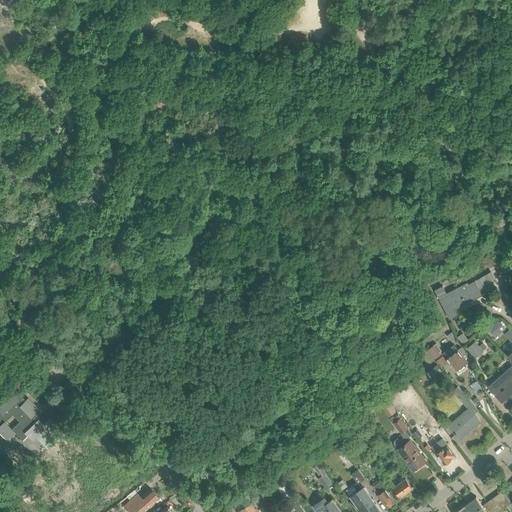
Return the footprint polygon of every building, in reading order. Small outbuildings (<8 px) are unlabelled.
[(443,286),(435,290),(450,318),(457,315),(454,309),(483,294),(479,287),(496,278),(491,271),(469,283),(468,281),(446,292),(443,286)] [(498,320),(489,328),(492,332),(497,328),(501,332),(506,328),(498,320)] [(511,328),(511,329),(499,337),(508,352),(511,349),(511,328)] [(468,340),(463,333),(458,336),(463,344),(468,340)] [(475,341),(467,348),(476,358),(480,354),(476,348),(479,346),(475,341)] [(437,342),(429,349),(436,358),(441,354),(440,352),(442,350),(437,342)] [(454,344),(443,352),(447,357),(456,369),(469,360),(466,356),(468,355),(463,345),(458,349),(454,344)] [(447,362),(442,355),(437,359),(441,366),(447,362)] [(39,376),(48,367),(38,357),(29,366),(39,376)] [(437,364),(427,373),(433,379),(442,371),(437,364)] [(511,365),(489,386),(502,401),(511,392),(511,365)] [(478,380),(472,383),(477,390),(482,386),(478,380)] [(409,384),(393,396),(400,406),(409,399),(414,406),(421,401),(409,384)] [(468,408),(449,425),(460,438),(480,421),(474,414),(479,410),(458,386),(452,390),(468,408)] [(17,393),(15,395),(10,390),(0,399),(0,422),(1,423),(0,424),(0,432),(7,439),(14,432),(22,440),(27,435),(32,440),(45,427),(50,432),(58,424),(50,416),(42,424),(33,414),(38,409),(27,398),(25,400),(17,393)] [(477,396),(473,399),(477,405),(481,402),(477,396)] [(388,400),(382,404),(386,409),(388,408),(391,412),(395,409),(388,400)] [(425,407),(419,412),(429,427),(436,422),(425,407)] [(394,415),(391,417),(394,422),(393,422),(401,432),(408,428),(398,415),(395,416),(394,415)] [(439,425),(434,429),(442,438),(446,435),(439,425)] [(395,439),(394,443),(413,469),(425,460),(408,436),(412,433),(408,428),(401,432),(404,436),(402,437),(398,437),(395,439)] [(345,430),(336,437),(339,442),(349,434),(345,430)] [(442,438),(431,446),(436,452),(434,453),(440,461),(441,459),(444,464),(445,463),(447,463),(450,461),(451,459),(452,458),(451,457),(454,455),(447,444),(442,438)] [(319,463),(314,467),(321,476),(318,478),(326,488),(332,483),(325,473),(326,473),(319,463)] [(358,469),(351,474),(357,482),(354,484),(358,490),(351,496),(362,511),(379,511),(381,511),(360,481),(365,478),(358,469)] [(278,474),(272,478),(281,493),(288,502),(295,497),(280,476),(278,474)] [(405,478),(393,487),(400,497),(413,488),(405,478)] [(380,481),(375,485),(380,492),(377,494),(380,498),(386,507),(394,501),(385,489),(380,481)] [(137,493),(125,504),(130,510),(131,511),(139,511),(142,509),(143,511),(159,497),(150,488),(140,497),(137,493)] [(510,502),(502,491),(497,494),(504,505),(510,502)] [(497,494),(492,498),(500,508),(504,505),(497,494)] [(251,500),(238,510),(239,511),(259,511),(255,505),(262,501),(258,496),(252,501),(251,500)] [(324,497),(313,505),(317,511),(342,511),(332,498),(328,502),(324,497)] [(476,497),(465,504),(470,511),(485,511),(486,511),(493,511),(494,511),(487,501),(482,505),(476,497)] [(306,511),(296,498),(284,506),(286,510),(282,511),(306,511)] [(494,511),(500,508),(492,498),(487,501),(494,511)]
